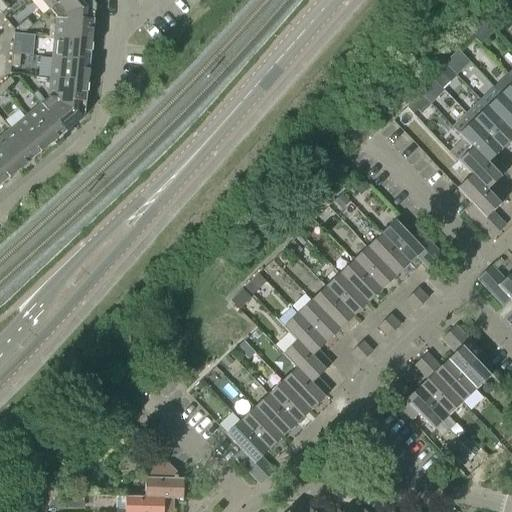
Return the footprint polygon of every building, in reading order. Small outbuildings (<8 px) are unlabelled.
[(41,0),(50,11),(63,0),(41,0)] [(54,38),(90,41),(93,6),(88,0),(63,0),(50,11),(56,18),(54,38)] [(19,32),(25,32),(32,27),(26,20),(17,28),(19,32)] [(52,58),(88,62),(90,41),(54,38),(52,58)] [(13,42),(12,54),(20,55),(21,43),(13,42)] [(20,55),(12,54),(11,67),(19,68),(20,55)] [(87,82),(88,62),(52,58),(50,78),(87,82)] [(445,64),(430,78),(434,82),(441,89),(456,75),(448,68),(445,64)] [(511,79),(507,74),(493,88),(499,95),(511,108),(511,79)] [(9,78),(0,85),(6,93),(15,85),(9,78)] [(41,104),(65,133),(83,118),(87,82),(50,78),(48,99),(41,104)] [(434,82),(420,95),(425,100),(429,104),(443,91),(441,89),(434,82)] [(6,93),(0,85),(0,105),(3,109),(12,101),(5,93),(6,93)] [(511,108),(499,95),(485,107),(511,135),(511,108)] [(465,113),(466,114),(500,151),(511,139),(511,135),(485,107),(479,101),(465,113)] [(39,134),(49,146),(65,133),(41,104),(25,117),(39,134)] [(451,127),(462,139),(471,148),(499,178),(506,171),(493,157),(500,151),(466,114),(451,127)] [(25,117),(10,130),(33,159),(49,146),(39,134),(25,117)] [(10,130),(0,138),(0,149),(18,171),(33,159),(10,130)] [(448,152),(470,175),(498,205),(505,199),(492,185),(499,178),(471,148),(462,139),(448,152)] [(0,182),(2,184),(18,171),(0,149),(0,182)] [(470,175),(456,189),(471,205),(465,211),(491,239),(505,226),(492,212),(498,205),(470,175)] [(351,187),(361,198),(371,190),(361,178),(351,187)] [(343,195),(335,202),(343,210),(350,203),(343,195)] [(395,221),(381,234),(409,264),(416,257),(430,271),(443,258),(417,230),(410,236),(395,221)] [(381,234),(367,247),(395,277),(409,264),(381,234)] [(293,242),(287,248),(294,256),(300,250),(293,242)] [(367,247),(353,261),(381,290),(395,277),(367,247)] [(280,256),(274,261),(280,268),(286,262),(280,256)] [(353,261),(339,274),(367,304),(381,290),(353,261)] [(511,274),(511,273),(504,280),(491,267),(478,279),(504,307),(510,300),(511,301),(511,274)] [(245,287),(252,295),(266,282),(258,274),(245,287)] [(339,274),(325,287),(353,317),(367,304),(339,274)] [(325,287),(311,300),(339,330),(353,317),(325,287)] [(242,290),(230,301),(239,310),(251,299),(242,290)] [(417,290),(411,295),(420,305),(426,300),(417,290)] [(420,305),(411,295),(405,300),(415,310),(420,305)] [(311,300),(297,314),(325,343),(339,330),(311,300)] [(283,327),(296,341),(325,370),(331,364),(318,351),(325,343),(297,314),(283,327)] [(389,316),(384,321),(393,332),(399,326),(389,316)] [(393,332),(384,321),(378,327),(388,337),(393,332)] [(454,354),(447,362),(474,391),(489,377),(474,361),(480,355),(454,328),(441,341),(454,354)] [(295,367),(295,368),(324,398),(330,391),(317,378),(325,370),(296,341),(282,354),(295,367)] [(362,342),(356,347),(366,358),(372,352),(362,342)] [(366,358),(356,347),(350,353),(360,363),(366,358)] [(426,355),(419,361),(461,404),(474,391),(447,362),(439,369),(426,355)] [(228,356),(222,362),(229,369),(235,363),(228,356)] [(426,381),(418,388),(447,417),(461,404),(419,361),(413,367),(426,381)] [(295,368),(281,381),(310,411),(324,398),(295,368)] [(201,382),(196,387),(200,391),(206,386),(201,381),(201,382)] [(281,381),(268,394),(296,424),(310,411),(281,381)] [(398,381),(385,394),(411,421),(418,415),(433,431),(447,417),(418,388),(411,395),(398,381)] [(268,394),(254,407),(282,437),(296,424),(268,394)] [(254,407),(240,421),(269,450),(282,437),(254,407)] [(234,457),(261,485),(274,471),(261,458),(269,450),(240,421),(226,434),(241,450),(234,457)] [(332,422),(326,428),(336,439),(342,433),(332,422)] [(336,439),(326,428),(320,434),(330,444),(336,439)] [(136,430),(124,442),(133,451),(145,439),(136,430)] [(469,461),(477,452),(465,440),(457,449),(469,461)] [(305,449),(299,455),(309,465),(315,459),(305,449)] [(309,465),(299,455),(293,460),(303,471),(309,465)] [(144,478),(143,497),(143,498),(162,498),(161,511),(171,511),(172,499),(182,499),(182,479),(176,479),(176,473),(169,465),(149,464),(149,478),(144,478)] [(115,497),(114,511),(161,511),(162,498),(143,498),(143,497),(115,497)]
